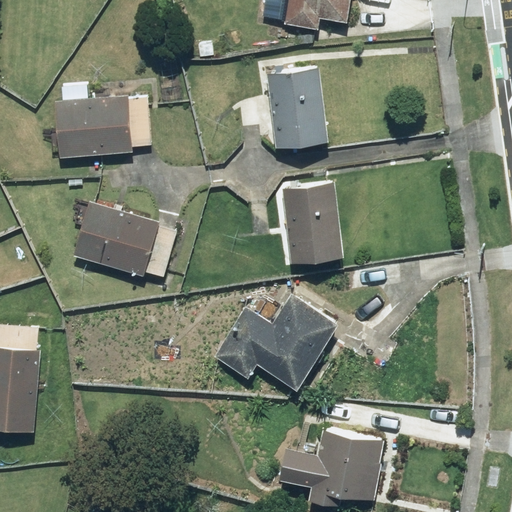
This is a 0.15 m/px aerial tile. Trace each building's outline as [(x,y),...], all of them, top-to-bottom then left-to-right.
[(360,0),(268,0),(266,15),(326,24),(328,12),(358,16),(360,0)] [(340,132),(328,58),(273,66),(284,140),(340,132)] [(137,88),(64,94),(68,148),(142,142),(137,88)] [(347,255),(335,182),(283,190),(296,264),(347,255)] [(168,213),(96,193),(81,247),(152,268),(168,213)] [(281,319),(251,301),(222,349),(258,370),(267,355),(309,379),(348,314),(301,286),(281,319)] [(0,419),(43,422),(47,342),(0,339),(0,419)] [(330,446),(295,440),(290,467),(324,473),(321,489),(346,494),(348,485),(381,491),(391,433),(334,423),(330,446)]
